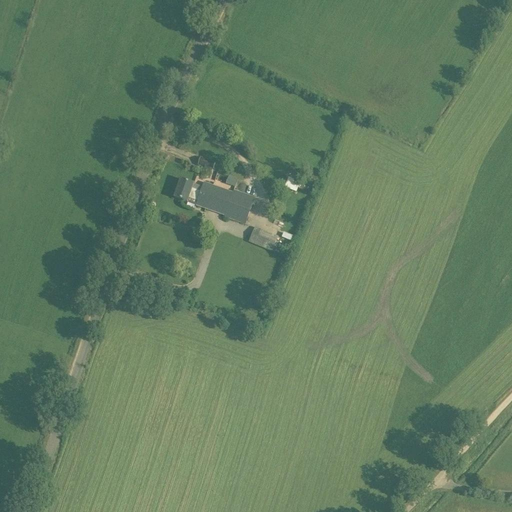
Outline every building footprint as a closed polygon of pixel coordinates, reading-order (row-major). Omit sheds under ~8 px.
[(212,172),(215,164),(201,158),(198,166),(212,172)] [(289,178),(284,189),(296,193),(300,183),(289,178)] [(192,189),(194,185),(181,181),(175,198),(188,203),(189,199),(192,189)] [(189,199),(197,202),(196,206),(224,217),(224,218),(245,226),(255,198),(233,191),(233,193),(204,183),(200,192),(192,189),(189,199)] [(272,253),(278,238),(255,228),(249,243),(272,253)]
